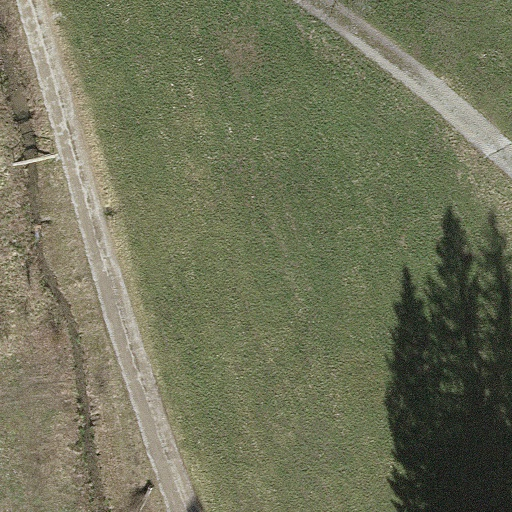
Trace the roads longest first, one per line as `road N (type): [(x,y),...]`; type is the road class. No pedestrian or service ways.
road 1 (track): [(26,0),(182,511)]
road 2 (track): [(511,157),(315,0)]
